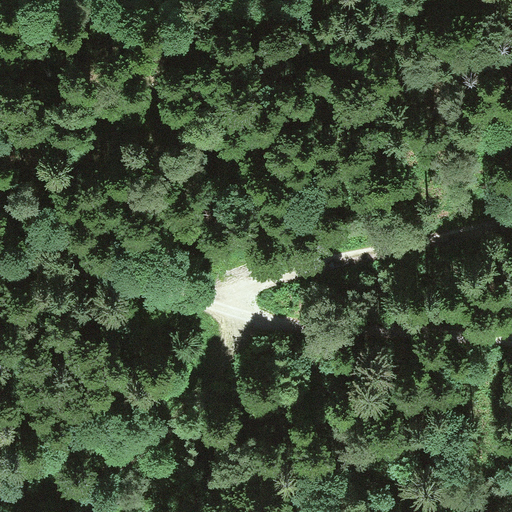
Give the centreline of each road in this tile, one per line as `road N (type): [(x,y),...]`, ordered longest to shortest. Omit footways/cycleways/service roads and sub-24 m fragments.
road 1 (track): [(511,225),(250,278),(220,304),(511,342)]
road 2 (track): [(220,304),(65,270),(0,270)]
